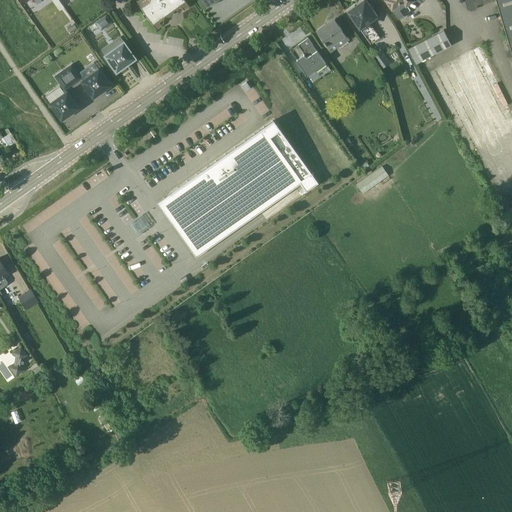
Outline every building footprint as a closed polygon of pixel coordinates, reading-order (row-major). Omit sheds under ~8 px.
[(137,0),(136,1),(156,30),(162,26),(161,24),(163,23),(164,16),(168,17),(173,13),(174,9),(181,10),(189,7),(184,0),(137,0)] [(365,0),(361,0),(356,4),(358,6),(355,8),(354,5),(346,11),(370,45),(379,38),(371,27),(373,20),(377,16),(365,0)] [(383,0),(398,19),(410,10),(406,6),(414,0),(383,0)] [(511,0),(464,0),(464,1),(467,9),(470,11),(474,10),(477,5),(494,0),(511,59),(511,0)] [(314,30),(330,53),(349,39),(334,18),(314,30)] [(451,45),(443,30),(407,48),(415,64),(451,45)] [(307,76),(325,63),(307,38),(297,45),(302,52),(306,50),(309,55),(305,58),(303,55),(296,60),(307,76)] [(135,58),(123,41),(104,55),(116,72),(135,58)] [(472,51),(478,62),(485,59),(479,47),(472,51)] [(373,57),(381,69),(389,63),(381,51),(373,57)] [(99,71),(82,83),(92,97),(110,85),(99,71)] [(61,119),(78,107),(67,91),(49,103),(61,119)] [(322,109),(327,117),(335,111),(330,104),(322,109)] [(304,192),(317,182),(273,120),(157,202),(196,256),(298,183),(304,192)] [(0,136),(0,140),(1,139),(7,148),(17,142),(12,133),(10,134),(8,129),(4,130),(7,135),(3,138),(0,136)] [(0,150),(6,160),(12,156),(5,146),(0,149),(0,150)] [(362,194),(388,176),(382,166),(356,184),(362,194)] [(0,289),(7,285),(7,282),(4,277),(9,273),(0,261),(0,289)] [(37,302),(30,290),(18,297),(25,310),(37,302)] [(27,355),(21,345),(11,352),(15,356),(13,364),(9,367),(15,376),(25,370),(22,365),(23,358),(27,355)] [(29,386),(16,392),(21,400),(33,395),(29,386)]
